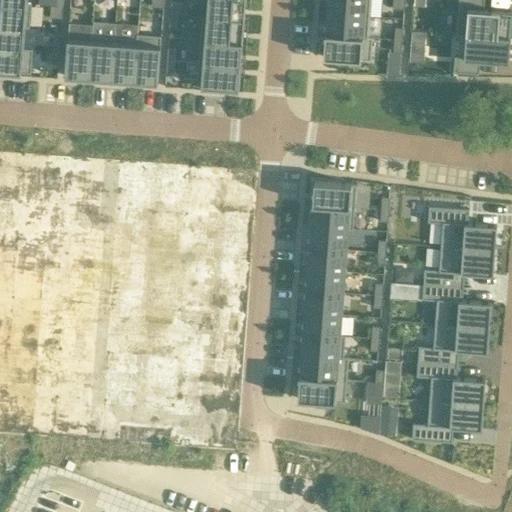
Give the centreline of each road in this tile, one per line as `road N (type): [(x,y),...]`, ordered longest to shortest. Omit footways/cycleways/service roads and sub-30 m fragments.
road 1 (residential): [(250,417),(275,131)]
road 2 (residential): [(275,131),(0,113)]
road 3 (residential): [(263,461),(0,446)]
road 4 (residential): [(497,499),(349,439),(250,417)]
road 5 (residential): [(511,160),(275,131)]
road 6 (residential): [(511,286),(497,499)]
road 7 (residential): [(275,131),(285,0)]
